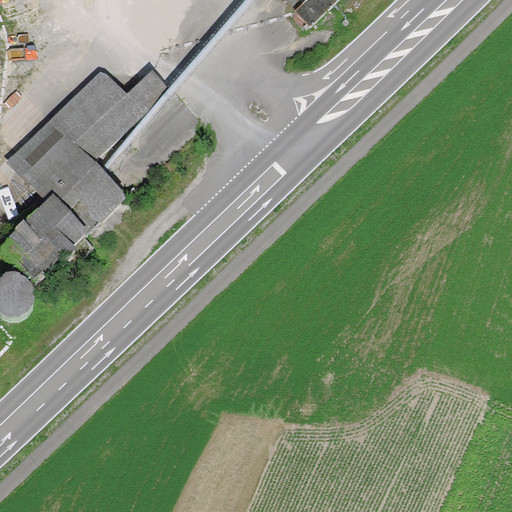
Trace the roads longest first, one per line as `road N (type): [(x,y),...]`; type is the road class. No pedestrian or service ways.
road 1 (track): [(511,0),(0,491)]
road 2 (primary): [(0,434),(454,0)]
road 3 (track): [(300,149),(223,77),(29,67),(0,57)]
